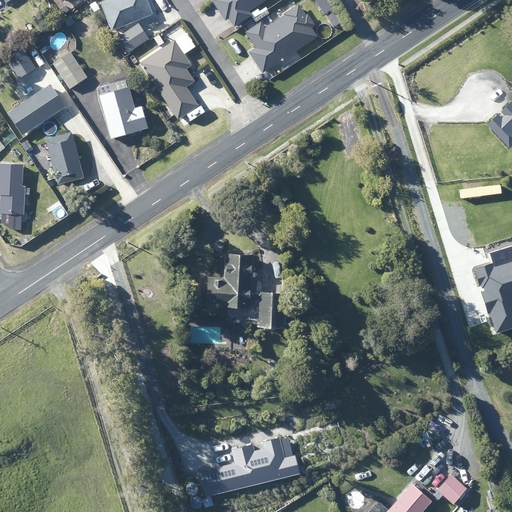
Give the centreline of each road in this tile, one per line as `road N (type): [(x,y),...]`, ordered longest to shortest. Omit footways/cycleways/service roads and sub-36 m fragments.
road 1 (unclassified): [(5,302),(267,129)]
road 2 (unclassified): [(267,129),(460,0)]
road 3 (residential): [(178,0),(267,129)]
